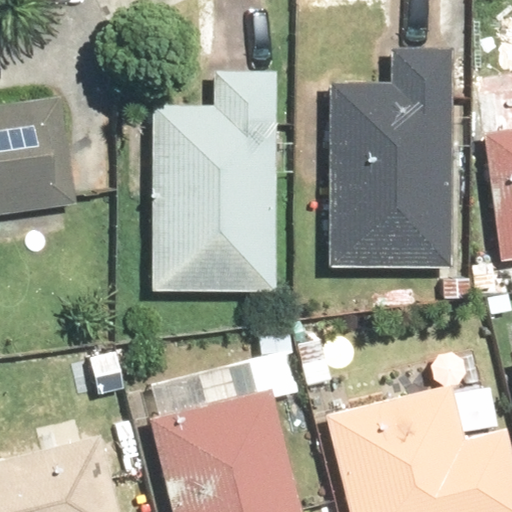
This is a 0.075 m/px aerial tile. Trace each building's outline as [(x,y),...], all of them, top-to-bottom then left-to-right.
[(381,82),(317,80),(313,264),(437,267),(442,46),(382,45),(381,82)] [(204,104),(140,104),(138,289),(263,291),(265,68),(205,67),(204,104)] [(0,209),(67,200),(51,93),(0,100),(0,209)] [(511,124),(471,129),(487,257),(511,254),(511,124)] [(511,354),(503,356),(511,393),(511,354)] [(302,511),(265,381),(135,418),(161,511),(302,511)] [(439,382),(317,412),(341,511),(511,511),(511,504),(493,427),(452,437),(439,382)] [(115,511),(96,432),(0,454),(0,511),(115,511)]
